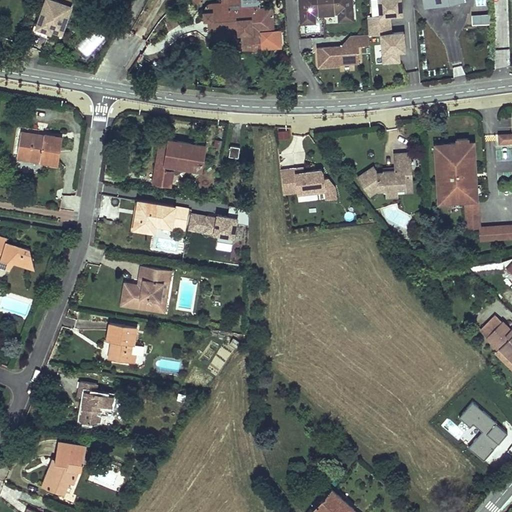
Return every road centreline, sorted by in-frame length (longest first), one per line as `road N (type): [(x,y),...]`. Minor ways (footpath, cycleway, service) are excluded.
road 1 (secondary): [(511,86),(271,108),(104,88)]
road 2 (residential): [(104,88),(77,254),(27,386)]
